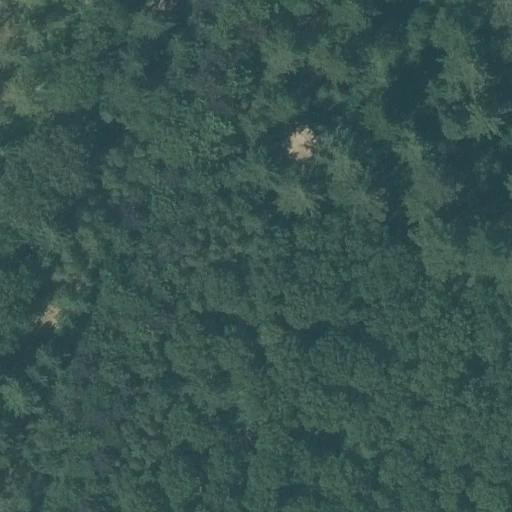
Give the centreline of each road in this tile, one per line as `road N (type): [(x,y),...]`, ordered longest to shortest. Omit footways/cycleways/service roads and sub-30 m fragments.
road 1 (tertiary): [(39,511),(217,0)]
road 2 (unknown): [(97,511),(267,0)]
road 3 (track): [(511,243),(228,184)]
